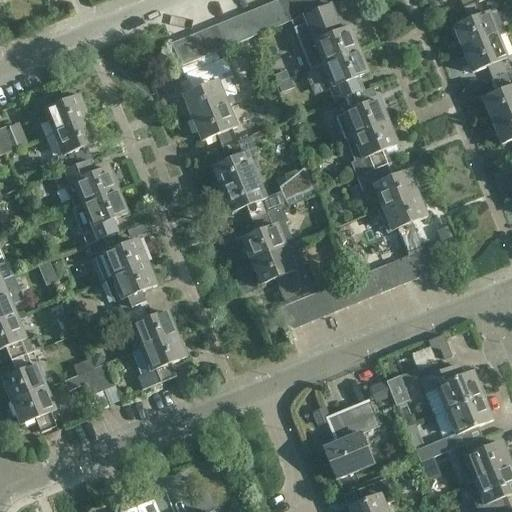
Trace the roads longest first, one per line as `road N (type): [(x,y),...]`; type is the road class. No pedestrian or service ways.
road 1 (residential): [(8,499),(490,297)]
road 2 (residential): [(0,70),(167,0)]
